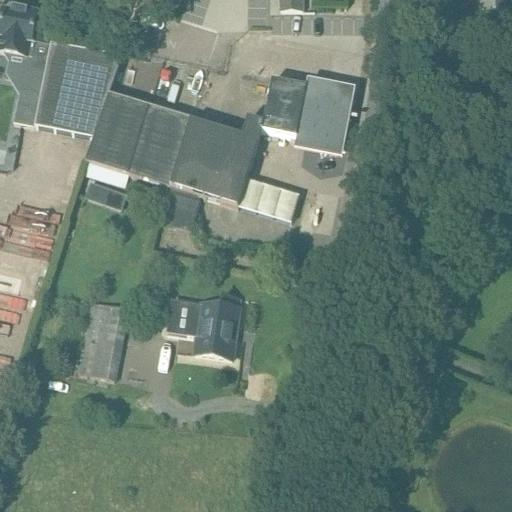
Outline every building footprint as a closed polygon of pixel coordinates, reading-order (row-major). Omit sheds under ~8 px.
[(280,0),(280,16),(303,16),(302,0),(280,0)] [(511,0),(492,0),(492,14),(511,14),(511,0)] [(0,56),(4,57),(28,62),(31,45),(38,14),(12,9),(11,14),(3,13),(0,29),(0,56)] [(20,95),(14,128),(92,144),(109,101),(122,62),(51,49),(31,45),(28,62),(32,62),(25,96),(20,95)] [(242,142),(258,147),(261,136),(297,143),(307,92),(272,85),(263,131),(247,126),(242,142)] [(354,94),(308,85),(307,92),(297,143),(295,154),(341,163),(354,94)] [(85,166),(171,193),(191,127),(192,125),(109,101),(92,144),(85,166)] [(242,142),(191,127),(171,193),(167,205),(197,214),(201,202),(238,213),(246,186),(258,147),(242,142)] [(91,186),(87,198),(98,202),(103,190),(91,186)] [(246,186),(238,213),(287,228),(296,200),(246,186)] [(220,312),(192,308),(188,341),(197,342),(195,359),(232,364),(239,315),(238,315),(240,305),(221,302),(220,312)] [(92,307),(85,340),(123,347),(129,314),(92,307)]
